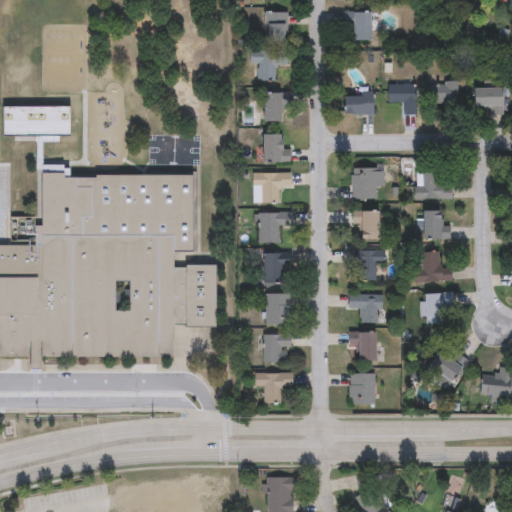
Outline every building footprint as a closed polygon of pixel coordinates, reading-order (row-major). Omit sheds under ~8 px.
[(287,13),(287,43),(263,43),(263,13),(287,13)] [(349,14),(370,14),(370,43),(349,43),(349,14)] [(255,65),(248,65),(248,52),(287,52),(287,66),(275,66),(275,83),(255,83),(255,65)] [(427,84),(457,84),(457,107),(427,107),(427,84)] [(402,116),(402,105),(388,105),(388,86),(415,86),(415,116),(402,116)] [(501,91),(501,116),(487,116),(487,109),(469,109),(469,91),(501,91)] [(261,125),(261,93),(288,93),(288,108),(280,108),(280,125),(261,125)] [(342,116),(342,95),(372,95),(372,116),(342,116)] [(260,136),(279,136),(279,151),(289,151),(289,165),(260,165),(260,136)] [(383,188),(377,188),(377,201),(350,201),(350,170),(383,170),(383,188)] [(448,201),(413,200),(413,188),(419,188),(420,171),(439,171),(439,182),(449,182),(448,201)] [(40,176),(191,175),(191,255),(173,255),(173,265),(213,265),(214,330),(172,330),(172,359),(37,359),(37,369),(27,369),(27,358),(0,358),(0,249),(40,249),(40,176)] [(251,205),(251,175),(289,175),(289,189),(277,189),(277,205),(251,205)] [(376,213),(376,241),(356,241),(356,226),(350,226),(350,213),(376,213)] [(449,241),(419,241),(419,213),(439,213),(439,225),(449,225),(449,241)] [(257,214),(290,214),(290,228),(281,228),(281,244),(257,244),(257,214)] [(374,282),(356,282),(356,267),(346,267),(347,252),(384,252),(384,264),(374,264),(374,282)] [(414,283),(414,273),(421,273),(421,253),(438,253),(438,268),(451,268),(451,283),(414,283)] [(260,285),(260,254),(287,254),(287,285),(260,285)] [(290,326),(265,326),(265,295),(290,295),(290,326)] [(348,324),(348,295),(381,296),(380,324),(348,324)] [(443,326),(420,326),(419,295),(452,295),(452,309),(443,309),(443,326)] [(354,334),(375,334),(375,363),(354,363),(354,334)] [(290,336),(290,351),(287,351),(287,364),(262,364),(262,336),(290,336)] [(466,362),(446,387),(424,370),(438,351),(451,361),(456,354),(466,362)] [(510,370),(510,399),(477,399),(477,378),(498,378),(498,370),(510,370)] [(290,375),(291,390),(279,390),(279,405),(262,406),(262,390),(251,391),(251,376),(290,375)] [(348,376),(373,376),(373,406),(348,406),(348,376)] [(292,511),(267,511),(267,477),(292,477),(292,511)] [(361,511),(354,496),(373,487),(385,511),(361,511)]
